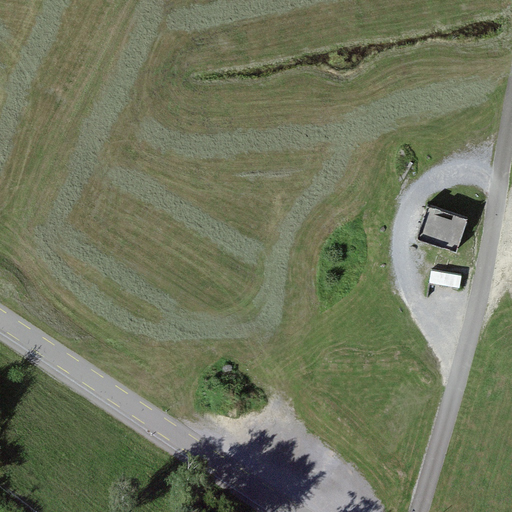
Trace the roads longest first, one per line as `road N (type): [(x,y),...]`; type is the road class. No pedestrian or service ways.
road 1 (track): [(417,511),(476,315),(511,126)]
road 2 (unclassified): [(0,320),(287,511)]
